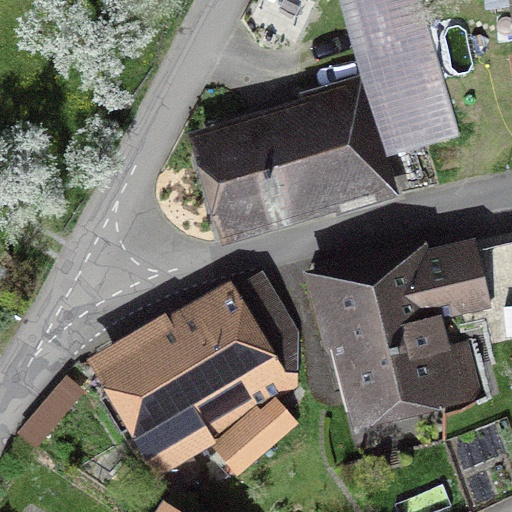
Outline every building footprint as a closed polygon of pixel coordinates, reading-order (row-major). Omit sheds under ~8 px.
[(360,0),(380,66),(373,68),(397,150),(456,134),(416,0),(360,0)] [(233,222),(370,180),(348,108),(210,150),(233,222)] [(455,314),(457,324),(511,314),(511,243),(333,284),(350,353),(339,356),(344,376),(355,373),(363,407),(448,387),(477,397),(464,341),(442,346),(435,318),(455,314)] [(295,332),(262,277),(110,368),(168,466),(210,442),(195,417),(243,388),(253,410),(294,386),(295,332)] [(238,471),(293,424),(273,403),(218,451),(238,471)]
